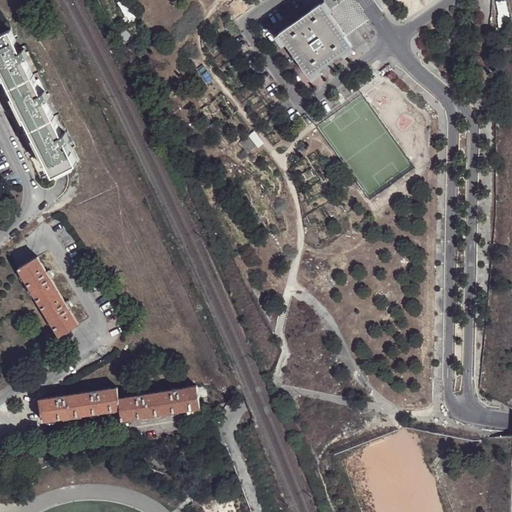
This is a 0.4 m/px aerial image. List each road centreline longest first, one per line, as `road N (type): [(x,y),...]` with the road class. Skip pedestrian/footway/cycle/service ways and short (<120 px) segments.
road 1 (residential): [(477,412),(467,391),(475,115),(434,87)]
road 2 (residential): [(434,87),(451,127),(447,390),(457,407),(477,412)]
